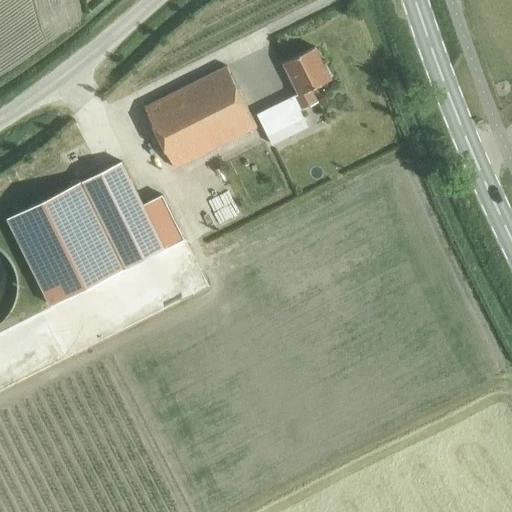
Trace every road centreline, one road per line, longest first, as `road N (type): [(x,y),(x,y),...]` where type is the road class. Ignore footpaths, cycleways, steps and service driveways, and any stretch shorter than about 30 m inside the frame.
road 1 (secondary): [(511,229),(448,92),(417,0)]
road 2 (unclassified): [(0,117),(154,0)]
